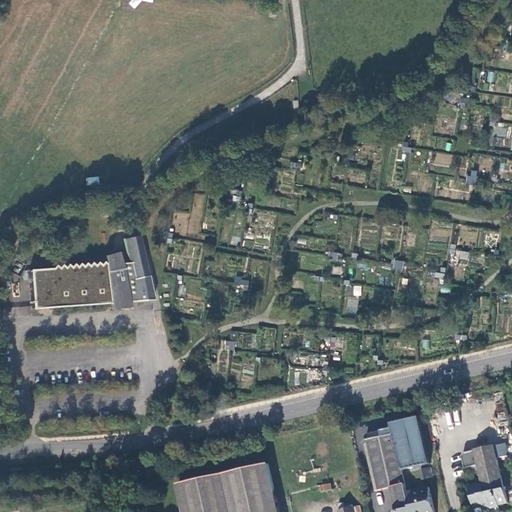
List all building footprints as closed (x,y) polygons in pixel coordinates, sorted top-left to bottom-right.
[(462,108),(467,108),(467,103),(472,104),(473,99),(463,98),(462,108)] [(495,135),(506,136),(507,127),(496,126),(495,135)] [(404,151),(413,153),(414,148),(410,147),(411,142),(406,141),(404,151)] [(449,167),(452,155),(436,152),(433,164),(449,167)] [(294,171),(306,173),(307,164),(296,162),(294,171)] [(467,184),(477,186),(478,177),(468,175),(467,184)] [(126,257),(133,290),(146,287),(144,277),(146,277),(140,247),(141,246),(139,236),(122,239),(125,252),(126,257)] [(116,292),(133,290),(126,257),(125,252),(113,255),(103,257),(101,265),(29,274),(33,312),(110,304),(108,293),(116,292)] [(334,262),(339,262),(340,253),(330,252),(329,256),(334,257),(334,262)] [(395,269),(404,271),(406,262),(396,260),(395,269)] [(244,291),(249,291),(251,281),(241,280),(240,285),(245,286),(244,291)] [(353,285),(353,295),(361,295),(361,285),(353,285)] [(460,341),(469,342),(470,332),(461,331),(460,341)] [(231,357),(235,357),(236,342),(227,341),(227,346),(231,347),(231,357)] [(390,486),(395,511),(397,511),(409,508),(407,496),(401,467),(429,460),(418,414),(405,417),(408,428),(389,432),(388,427),(382,428),(383,434),(368,437),(366,442),(377,489),(390,486)] [(504,444),(492,446),(495,459),(507,457),(504,444)] [(495,459),(492,446),(462,453),(460,456),(463,468),(470,467),(471,472),(477,470),(481,485),(475,486),(474,483),(466,484),(472,510),(479,509),(480,511),(496,507),(496,506),(505,504),(495,459)] [(278,511),(268,463),(177,483),(183,511),(278,511)] [(431,466),(422,467),(423,478),(432,477),(431,466)] [(432,511),(427,485),(418,487),(419,493),(412,495),(407,496),(409,508),(397,511),(417,511),(421,511),(420,511),(432,511)]
